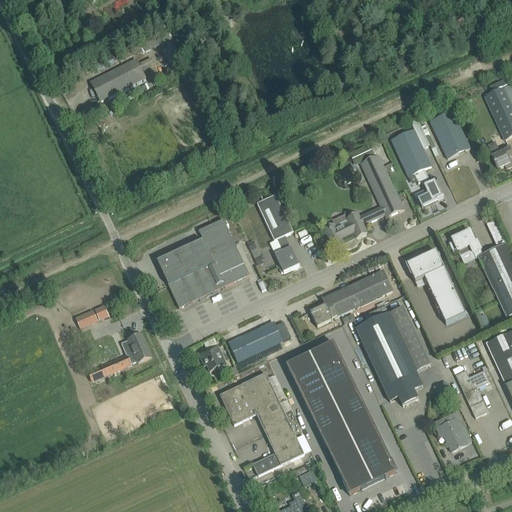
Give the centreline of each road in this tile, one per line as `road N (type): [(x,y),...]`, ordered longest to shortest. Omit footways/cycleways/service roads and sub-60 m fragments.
road 1 (unclassified): [(164,349),(2,0)]
road 2 (unclassified): [(164,349),(511,187)]
road 3 (unclassified): [(236,511),(164,349)]
